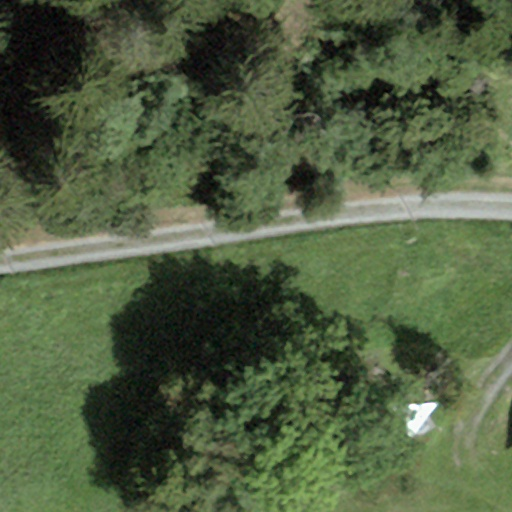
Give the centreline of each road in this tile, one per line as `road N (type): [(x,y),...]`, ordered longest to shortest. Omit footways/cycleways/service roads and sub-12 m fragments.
road 1 (track): [(511,204),(399,201),(0,256)]
road 2 (track): [(511,365),(478,410),(469,450),(489,500)]
